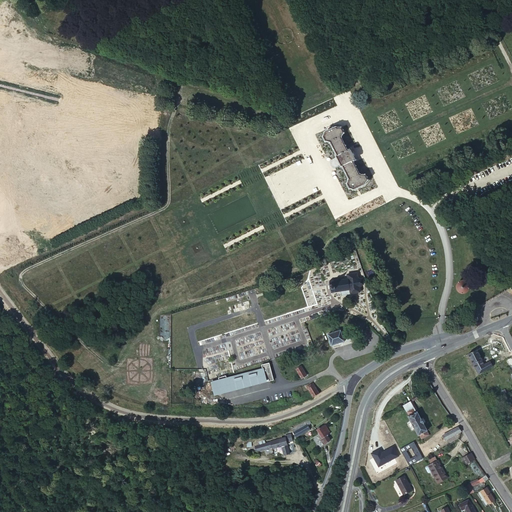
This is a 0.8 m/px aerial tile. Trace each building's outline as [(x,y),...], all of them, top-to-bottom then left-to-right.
[(326,131),(324,135),(327,142),(332,142),(337,153),(334,155),(339,167),(343,166),(348,176),(345,182),(348,189),(351,189),(362,184),(365,180),(362,174),(358,173),(353,161),(355,160),(350,148),(347,149),(342,137),(344,133),(341,128),(336,127),(326,131)] [(343,280),(326,284),(330,296),(337,294),(338,299),(357,295),(355,288),(360,286),(358,279),(353,279),(351,275),(343,277),(343,280)] [(465,293),(465,291),(465,290),(464,288),(463,287),(462,286),(461,285),(460,284),(458,284),(457,284),(456,284),(454,285),(453,286),(452,286),(451,288),(451,289),(450,290),(450,291),(451,293),(451,294),(451,295),(452,296),(453,297),(455,298),(456,298),(457,298),(459,298),(460,298),(461,297),(463,296),(464,294),(465,293)] [(335,331),(322,335),(326,347),(339,343),(335,331)] [(476,349),(468,353),(473,364),(473,363),(478,373),(493,366),(490,361),(483,364),(481,359),(476,349)] [(264,364),(266,376),(273,375),(270,363),(264,364)] [(297,365),(291,367),(295,377),(301,374),(297,365)] [(215,396),(268,383),(265,369),(211,381),(215,396)] [(312,385),(302,388),(306,398),(315,394),(312,385)] [(418,411),(411,400),(403,405),(409,416),(408,416),(418,435),(419,434),(421,439),(428,435),(426,431),(427,430),(417,412),(418,411)] [(290,432),(292,438),(307,433),(306,430),(311,429),(310,426),(290,432)] [(457,427),(442,435),(445,440),(461,431),(457,427)] [(322,429),(313,432),(316,440),(315,441),(317,446),(323,444),(322,439),(325,438),(322,429)] [(286,436),(280,439),(283,445),(289,443),(286,436)] [(266,445),(251,451),(254,455),(268,450),(268,451),(278,447),(281,456),(286,454),(283,445),(280,439),(276,441),(266,445)] [(466,464),(474,460),(470,453),(463,458),(466,464)] [(437,460),(428,465),(431,471),(434,476),(435,477),(434,477),(437,483),(447,477),(444,472),(443,472),(437,460)] [(404,476),(395,480),(403,494),(411,490),(404,476)] [(479,480),(465,486),(466,489),(480,482),(479,480)] [(487,487),(480,491),(488,503),(494,499),(487,487)] [(468,499),(460,504),(462,509),(465,508),(467,511),(475,511),(471,504),(468,499)]
